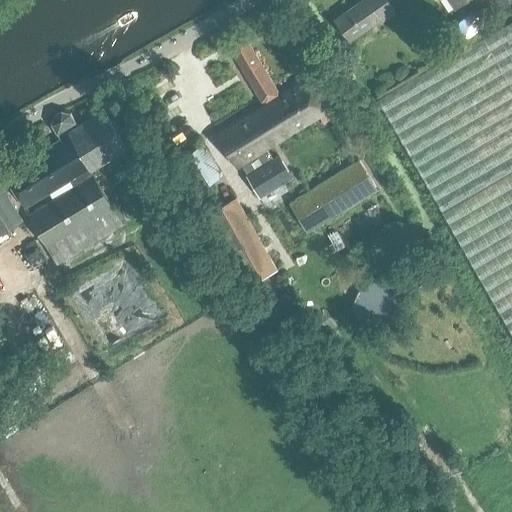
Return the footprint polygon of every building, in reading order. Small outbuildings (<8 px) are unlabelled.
[(365,0),(366,1),(337,21),(351,41),(379,22),(381,24),(397,12),(388,0),(365,0)] [(511,22),(494,33),(378,103),(511,337),(511,22)] [(265,105),(219,134),(226,146),(238,168),(242,165),(261,197),(293,176),(280,155),(274,159),(267,149),(319,116),(325,124),(332,120),(327,111),(328,110),(309,79),(282,95),(245,35),(228,45),(265,105)] [(430,63),(442,55),(429,35),(417,43),(430,63)] [(89,134),(82,122),(73,128),(71,124),(76,121),(71,111),(62,109),(53,114),(51,123),(60,138),(55,142),(76,175),(71,178),(75,185),(94,174),(91,169),(107,159),(91,132),(89,134)] [(91,132),(107,159),(127,147),(104,109),(82,122),(89,134),(91,132)] [(76,175),(55,142),(5,172),(25,205),(71,178),(76,175)] [(224,174),(205,143),(201,146),(180,159),(199,190),(224,174)] [(360,159),(294,199),(313,228),(377,188),(360,159)] [(94,174),(75,185),(29,215),(57,264),(124,223),(94,174)] [(0,182),(0,230),(21,218),(0,182)] [(248,286),(278,269),(237,197),(207,214),(248,286)] [(402,305),(401,300),(400,295),(397,290),(394,287),(390,284),(386,282),(380,281),(376,281),(372,281),(367,283),(360,289),(357,292),(355,296),(354,305),(354,310),(356,315),(358,319),(361,322),(365,325),(369,327),(373,328),(379,329),(383,328),(388,327),(391,325),(395,321),(400,315),(401,311),(402,305)] [(0,384),(41,358),(29,340),(0,358),(0,384)]
